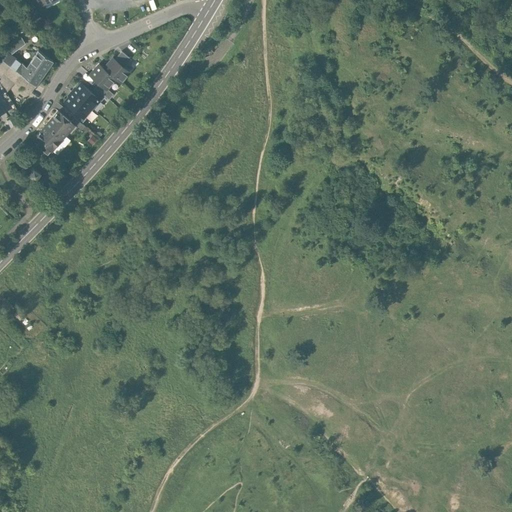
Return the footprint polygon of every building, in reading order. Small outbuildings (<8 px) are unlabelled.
[(53,62),(39,52),(27,69),(9,56),(24,44),(20,38),(0,53),(0,86),(6,97),(14,84),(30,96),(53,62)] [(21,59),(34,48),(28,41),(15,53),(21,59)] [(121,53),(115,61),(124,69),(130,61),(121,53)] [(112,59),(103,69),(116,80),(121,84),(129,74),(124,69),(115,61),(112,59)] [(132,69),(138,64),(134,60),(129,64),(132,69)] [(106,91),(116,80),(103,69),(99,66),(89,77),(106,91)] [(76,89),(72,93),(92,109),(100,100),(81,85),(77,89),(76,89)] [(92,109),(72,93),(69,97),(69,98),(65,103),(84,119),(92,109)] [(74,126),(58,113),(35,139),(40,142),(51,152),(74,126)]
